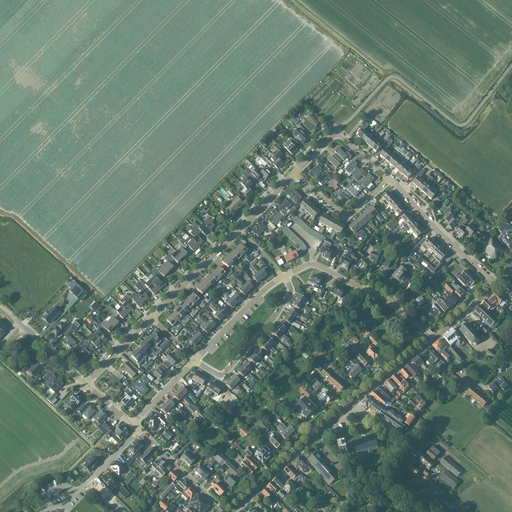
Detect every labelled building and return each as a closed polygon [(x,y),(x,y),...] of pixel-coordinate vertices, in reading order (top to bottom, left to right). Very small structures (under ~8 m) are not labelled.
[(296,118),(294,120),(296,122),(299,125),(301,123),(313,134),(318,129),(315,127),(319,124),(311,116),(307,120),(306,119),(305,118),(301,122),(296,118)] [(298,130),(293,135),(295,137),(299,141),(300,141),(303,144),(308,139),(303,134),(305,131),(301,127),(299,125),(296,122),(294,125),(298,130)] [(365,129),(369,125),(366,123),(363,126),(362,126),(357,132),(360,134),(358,137),(362,140),(370,132),(369,133),(365,129)] [(372,138),(370,136),(372,134),(370,132),(362,140),(367,144),(372,138)] [(389,141),(392,139),(389,136),(383,144),(385,146),(389,141)] [(372,148),(379,140),(376,138),(374,140),(372,138),(367,144),(372,148)] [(284,147),(287,150),(292,155),(298,149),(296,147),(298,145),(292,139),(290,142),(284,147)] [(381,146),(379,144),(381,142),(379,141),(379,140),(372,148),(376,152),(381,146)] [(278,150),(272,156),(274,157),(277,160),(279,159),(283,155),(280,151),(282,149),(276,143),(274,146),(278,150)] [(344,161),(347,157),(338,148),(335,152),(337,154),(335,156),(337,158),(341,161),(343,160),(344,161)] [(407,152),(403,148),(402,148),(401,150),(399,152),(404,156),(407,152)] [(389,151),(388,152),(385,150),(380,156),(385,160),(391,152),(389,151)] [(394,158),(390,154),(391,153),(391,152),(385,160),(389,163),(394,158)] [(410,158),(411,157),(412,156),(407,152),(404,156),(408,160),(410,158)] [(266,158),(266,159),(264,156),(261,159),(267,165),(271,168),(274,165),(278,169),(284,164),(279,159),(277,160),(274,157),(273,159),(272,158),(270,160),(271,160),(270,161),(266,158)] [(331,156),(327,160),(336,168),(340,164),(339,163),(341,161),(337,158),(335,160),(331,156)] [(399,158),(397,160),(394,158),(389,163),(394,167),(401,159),(399,158)] [(265,167),(267,165),(261,159),(259,161),(260,161),(258,163),(260,166),(262,164),(265,167)] [(399,162),(394,167),(399,171),(403,166),(404,165),(401,163),(403,161),(401,160),(401,159),(399,162)] [(352,174),(357,169),(355,167),(357,165),(353,161),(345,170),(348,174),(350,172),(352,174)] [(403,166),(399,171),(403,175),(410,167),(406,163),(405,164),(404,165),(403,166)] [(317,177),(322,172),(320,170),(321,169),(317,165),(308,174),(312,178),(315,176),(317,177)] [(422,178),(429,171),(423,166),(417,173),(422,178)] [(413,173),(411,171),(412,169),(410,167),(403,175),(408,179),(413,173)] [(367,174),(365,172),(361,168),(359,171),(357,169),(352,174),(353,176),(352,177),(356,181),(362,175),(364,177),(367,174)] [(266,180),(271,175),(265,169),(260,174),(262,175),(262,176),(266,180)] [(262,175),(260,174),(256,170),(254,172),(252,174),(250,173),(249,171),(246,174),(250,177),(252,179),(254,177),(257,180),(262,176),(262,175)] [(321,178),(318,181),(322,185),(324,183),(326,185),(327,183),(332,178),(335,176),(332,174),(330,176),(327,172),(324,175),(324,174),(323,173),(319,177),(321,178)] [(246,178),(240,184),(243,186),(248,191),(250,189),(254,185),(250,182),(248,179),(250,177),(246,174),(244,176),(246,178)] [(365,188),(374,179),(370,176),(368,178),(366,176),(361,181),(356,186),(361,191),(364,187),(365,188)] [(329,185),(326,189),(329,192),(338,184),(334,180),(332,178),(327,183),(329,185)] [(418,188),(423,182),(418,178),(413,184),(418,188)] [(422,192),(427,186),(423,182),(418,188),(422,192)] [(358,194),(349,185),(347,183),(344,186),(346,188),(345,188),(347,190),(345,191),(350,197),(352,195),(354,197),(358,194)] [(427,186),(422,192),(427,196),(434,187),(432,185),(429,184),(427,186)] [(335,192),(333,194),(336,196),(337,194),(340,191),(342,192),(338,196),(347,205),(351,201),(348,199),(350,197),(345,191),(344,191),(342,189),(340,187),(335,192)] [(434,187),(427,196),(432,200),(436,194),(438,196),(441,193),(438,191),(437,190),(434,187)] [(236,191),(238,194),(244,199),(246,197),(248,200),(254,194),(250,189),(248,191),(244,195),(238,189),(236,191)] [(294,189),(288,195),(296,204),(293,207),(296,209),(299,205),(297,203),(300,201),(298,199),(301,197),(294,189)] [(384,204),(392,197),(388,192),(382,197),(385,200),(383,202),(384,204)] [(390,207),(396,202),(392,197),(384,204),(386,206),(388,204),(390,207)] [(240,207),(241,208),(244,204),(238,198),(233,203),(231,201),(228,204),(229,206),(228,208),(234,213),(240,207)] [(285,213),(292,206),(286,200),(277,209),(280,212),(278,214),(282,218),(283,219),(287,215),(285,213)] [(305,211),(311,204),(306,200),(300,207),(305,211)] [(392,213),(400,206),(396,202),(390,207),(393,209),(390,211),(392,213)] [(309,215),(315,208),(311,204),(305,211),(303,212),(304,214),(305,215),(307,213),(309,215)] [(399,216),(404,211),(400,206),(392,213),(395,211),(399,216)] [(377,214),(372,207),(367,211),(373,218),(375,216),(379,220),(381,218),(377,214)] [(314,219),(320,212),(315,208),(309,215),(312,217),(308,221),(311,223),(314,219)] [(449,223),(452,219),(454,217),(449,212),(451,210),(449,208),(444,214),(446,216),(443,218),(448,223),(449,223)] [(270,223),(268,225),(273,230),(271,233),(273,235),(277,231),(274,229),(275,228),(274,227),(282,218),(278,214),(274,209),(271,212),(274,215),(269,221),(270,223)] [(371,220),(373,218),(367,211),(363,215),(370,224),(371,223),(373,222),(371,220)] [(210,231),(215,226),(210,222),(212,220),(207,214),(204,216),(206,218),(204,220),(206,222),(203,224),(210,231)] [(403,226),(412,219),(408,214),(402,219),(404,222),(401,224),(403,226)] [(323,215),(319,222),(320,223),(324,225),(329,218),(323,215)] [(373,225),(371,223),(370,224),(363,215),(358,219),(364,226),(366,224),(368,226),(369,225),(371,228),(373,225)] [(329,218),(324,225),(327,227),(330,228),(334,221),(329,218)] [(448,223),(447,225),(452,229),(457,224),(459,226),(464,220),(462,218),(457,223),(454,221),(452,219),(449,223),(448,223)] [(359,230),(364,226),(358,219),(354,223),(359,230)] [(388,228),(396,221),(394,219),(386,226),(388,228)] [(410,228),(416,223),(412,219),(403,226),(403,227),(407,231),(410,228)] [(465,231),(467,229),(464,226),(468,221),(465,219),(464,220),(459,226),(460,227),(456,232),(463,237),(467,232),(465,231)] [(335,231),(339,224),(334,221),(330,228),(332,230),(331,232),(332,233),(331,235),(334,237),(335,234),(334,233),(335,231)] [(390,231),(398,224),(396,221),(388,228),(390,231)] [(273,230),(268,225),(266,227),(261,222),(255,228),(254,228),(252,230),(252,232),(255,235),(256,234),(259,237),(266,230),(268,231),(269,230),(271,233),(273,230)] [(501,240),(510,250),(511,247),(511,235),(511,234),(511,228),(506,222),(499,229),(503,233),(505,232),(507,234),(501,240)] [(193,223),(191,226),(193,228),(199,234),(201,232),(205,236),(210,231),(203,224),(200,227),(199,226),(197,226),(193,223)] [(359,230),(354,223),(349,227),(354,233),(353,234),(356,238),(359,236),(360,237),(362,235),(364,233),(362,231),(361,232),(359,230)] [(414,233),(419,228),(416,223),(410,228),(414,233)] [(340,234),(344,226),(339,224),(335,231),(334,233),(335,234),(336,235),(337,233),(340,234)] [(478,228),(477,229),(476,231),(470,225),(467,229),(465,231),(467,232),(471,236),(475,231),(478,233),(480,230),(478,228)] [(197,236),(199,234),(193,228),(190,230),(192,232),(191,233),(195,237),(192,240),(198,247),(203,242),(197,236)] [(418,238),(423,232),(419,228),(414,233),(418,238)] [(483,241),(486,237),(480,232),(477,235),(483,241)] [(375,234),(367,243),(372,247),(375,242),(378,244),(382,240),(375,234)] [(180,239),(178,241),(180,243),(186,248),(188,246),(194,252),(198,247),(192,240),(189,237),(184,242),(182,240),(182,241),(180,239)] [(428,248),(433,242),(429,238),(425,242),(421,246),(426,251),(429,248),(428,248)] [(495,262),(505,251),(491,238),(484,246),(485,246),(482,249),(495,262)] [(402,243),(398,239),(394,243),(398,247),(402,243)] [(406,253),(411,248),(416,243),(413,241),(409,246),(404,251),(406,253)] [(433,252),(438,246),(433,242),(428,248),(429,248),(433,252)] [(184,250),(186,248),(180,243),(178,245),(179,246),(177,248),(179,249),(176,252),(183,259),(187,254),(184,250)] [(412,255),(420,247),(417,245),(409,253),(410,253),(408,255),(410,256),(412,255)] [(246,253),(247,252),(241,246),(236,250),(242,256),(244,258),(249,262),(252,259),(251,258),(252,257),(250,255),(247,258),(246,257),(247,256),(247,254),(246,253)] [(437,256),(442,251),(438,246),(433,252),(437,256)] [(322,247),(320,253),(322,255),(321,257),(325,259),(329,250),(322,247)] [(290,254),(288,251),(286,248),(284,250),(285,252),(282,254),(285,257),(284,258),(287,263),(293,260),(290,255),(290,254)] [(238,260),(242,256),(236,250),(232,254),(238,260)] [(290,250),(288,251),(290,254),(290,255),(293,260),(298,257),(295,252),(293,253),(291,250),(290,250)] [(335,255),(336,253),(329,250),(325,259),(329,261),(332,254),(335,255)] [(355,253),(361,260),(365,257),(358,250),(355,253)] [(349,257),(351,253),(352,252),(350,251),(346,257),(343,255),(340,261),(342,262),(340,266),(344,268),(349,257)] [(437,256),(435,259),(439,263),(447,255),(442,251),(437,256)] [(178,264),(183,259),(176,252),(173,256),(171,254),(170,256),(169,254),(166,256),(172,262),(174,260),(178,264)] [(238,260),(232,254),(231,253),(226,258),(233,264),(235,266),(239,261),(238,260)] [(356,262),(358,258),(354,256),(355,255),(351,253),(344,268),(347,270),(352,262),(350,261),(351,259),(356,262)] [(373,253),(371,259),(375,261),(374,264),(375,265),(379,266),(380,266),(380,265),(382,266),(388,268),(389,266),(392,260),(384,257),(382,257),(382,256),(379,255),(378,255),(376,254),(373,253)] [(170,264),(172,262),(166,256),(164,259),(166,260),(164,262),(165,263),(162,266),(169,273),(174,268),(170,264)] [(230,267),(233,264),(226,258),(222,262),(227,267),(225,269),(230,274),(232,272),(231,271),(231,270),(230,267)] [(440,263),(432,272),(435,275),(444,267),(440,263)] [(262,270),(259,272),(253,265),(251,267),(257,274),(262,280),(266,276),(262,270)] [(154,267),(152,269),(158,275),(159,277),(161,275),(164,278),(169,273),(162,266),(159,269),(157,267),(155,269),(154,267)] [(404,275),(407,271),(400,266),(396,272),(395,271),(391,277),(399,283),(401,281),(405,284),(410,279),(404,275)] [(257,283),(262,280),(257,274),(251,267),(250,268),(255,275),(252,278),(257,283)] [(230,274),(225,269),(223,271),(219,268),(215,272),(221,278),(224,275),(226,278),(228,276),(230,274)] [(155,278),(158,275),(152,269),(149,272),(154,277),(155,278)] [(462,275),(458,278),(466,287),(469,284),(472,286),(476,282),(476,281),(466,271),(462,275)] [(216,283),(221,278),(215,272),(210,276),(216,283)] [(159,277),(158,275),(155,278),(154,277),(150,281),(159,291),(164,286),(157,279),(159,277)] [(315,286),(318,277),(314,275),(312,281),(309,280),(308,283),(315,286)] [(216,283),(210,276),(209,276),(204,280),(211,286),(214,283),(215,285),(217,283),(216,283)] [(413,276),(410,281),(414,284),(418,279),(413,276)] [(318,277),(315,286),(313,288),(320,291),(322,286),(320,285),(322,279),(318,277)] [(234,278),(232,280),(239,286),(241,289),(239,290),(239,291),(244,296),(249,292),(243,286),(241,284),(237,280),(234,278)] [(145,286),(143,283),(139,280),(138,281),(137,280),(136,281),(138,283),(148,293),(150,291),(154,295),(159,291),(150,281),(145,286)] [(206,291),(211,286),(204,280),(200,284),(206,291)] [(249,292),(253,287),(248,282),(243,286),(249,292)] [(465,293),(458,286),(454,282),(450,286),(448,283),(444,287),(451,294),(454,291),(460,298),(465,293)] [(134,293),(144,303),(148,298),(144,293),(146,291),(138,283),(134,286),(138,290),(137,291),(140,293),(137,296),(134,293)] [(75,284),(69,291),(77,299),(84,292),(75,284)] [(205,292),(206,291),(200,284),(196,289),(201,294),(199,296),(204,301),(206,299),(203,297),(207,293),(205,292)] [(337,297),(341,289),(337,287),(334,293),(331,291),(330,293),(337,297)] [(343,301),(344,299),(342,297),(345,291),(341,289),(337,297),(343,301)] [(226,291),(224,293),(231,299),(236,304),(240,300),(235,295),(233,297),(230,295),(226,291)] [(457,302),(451,295),(448,292),(446,295),(448,297),(447,297),(446,298),(453,305),(457,302)] [(139,307),(144,303),(134,293),(129,297),(127,295),(126,295),(125,294),(123,296),(124,297),(130,303),(132,301),(139,307)] [(232,309),(236,304),(224,293),(222,295),(229,301),(227,304),(232,309)] [(491,296),(489,298),(497,306),(497,307),(499,305),(502,307),(507,302),(504,300),(503,300),(496,293),(492,297),(491,296)] [(204,301),(199,296),(197,298),(193,294),(188,299),(195,305),(199,300),(202,303),(204,301)] [(302,305),(306,300),(299,296),(296,301),(302,305)] [(425,303),(420,296),(414,301),(420,307),(425,303)] [(130,303),(124,297),(122,299),(120,302),(123,305),(121,308),(128,314),(132,310),(128,305),(130,303)] [(448,309),(441,301),(439,299),(438,299),(436,297),(432,299),(437,304),(445,313),(448,309)] [(449,309),(453,305),(446,298),(446,299),(443,302),(449,309)] [(485,301),(481,305),(483,308),(482,308),(489,315),(492,313),(491,312),(497,307),(497,306),(489,298),(486,301),(485,301)] [(191,308),(195,305),(188,299),(184,303),(189,308),(190,309),(193,312),(193,313),(195,314),(198,312),(196,310),(195,311),(191,308)] [(305,306),(302,305),(296,301),(293,306),(299,310),(301,311),(303,308),(306,310),(308,308),(305,306)] [(96,302),(91,307),(94,311),(99,305),(96,302)] [(189,308),(184,303),(183,302),(178,307),(185,313),(189,308)] [(223,308),(220,310),(214,303),(212,305),(224,317),(228,313),(223,308)] [(212,305),(210,304),(208,306),(210,307),(216,314),(214,316),(220,321),(224,317),(212,305)] [(335,309),(334,310),(339,313),(340,312),(344,308),(341,305),(339,307),(338,305),(335,309)] [(439,316),(442,313),(435,305),(429,310),(426,305),(421,309),(428,317),(432,321),(438,316),(439,316)] [(489,315),(482,308),(480,306),(474,311),(485,320),(483,322),(490,328),(493,330),(499,324),(496,322),(496,321),(489,315)] [(180,317),(185,313),(178,307),(174,311),(175,312),(180,317)] [(123,319),(128,314),(121,308),(118,311),(116,309),(115,310),(113,309),(111,311),(116,317),(119,315),(123,319)] [(45,317),(43,319),(48,324),(51,321),(52,322),(60,313),(57,310),(56,312),(55,311),(53,313),(51,311),(48,313),(47,312),(47,313),(45,316),(44,316),(45,317)] [(110,315),(105,320),(106,320),(107,322),(114,328),(119,323),(114,319),(116,317),(111,311),(108,313),(110,315)] [(293,320),(296,315),(290,311),(287,316),(293,320)] [(181,318),(180,317),(175,312),(171,317),(177,323),(180,320),(183,322),(182,324),(184,326),(187,323),(184,321),(181,318)] [(210,320),(208,323),(201,316),(199,318),(211,330),(215,326),(210,320)] [(287,316),(283,321),(290,325),(292,322),(294,324),(295,323),(297,324),(298,322),(295,320),(295,321),(293,320),(287,316)] [(172,327),(177,323),(171,317),(166,321),(172,327)] [(207,334),(211,330),(199,318),(197,320),(204,327),(202,329),(207,334)] [(76,320),(73,324),(78,328),(81,324),(76,320)] [(100,324),(98,326),(104,332),(106,330),(109,333),(114,328),(107,322),(106,320),(101,325),(100,324)] [(199,326),(195,322),(193,320),(190,322),(193,325),(196,328),(199,326)] [(54,330),(51,333),(56,337),(61,332),(60,332),(65,327),(61,324),(59,325),(57,323),(52,328),(54,330)] [(280,325),(276,329),(282,334),(286,330),(283,327),(280,325)] [(479,343),(479,339),(467,325),(459,332),(471,346),(476,346),(479,343)] [(486,335),(488,332),(487,332),(488,331),(483,325),(480,328),(486,335)] [(101,334),(104,332),(98,326),(95,328),(98,330),(93,335),(91,333),(91,334),(103,344),(107,340),(101,334)] [(76,343),(68,336),(72,331),(75,334),(77,333),(71,327),(63,335),(66,338),(62,342),(65,346),(66,344),(73,351),(77,346),(75,344),(76,343)] [(198,333),(195,335),(189,329),(187,331),(191,335),(193,337),(199,343),(203,338),(198,333)] [(276,329),(272,334),(278,339),(280,341),(283,338),(284,339),(285,340),(287,338),(286,337),(282,334),(276,329)] [(458,347),(463,343),(452,330),(443,337),(451,346),(455,343),(458,347)] [(98,349),(103,344),(91,334),(87,338),(85,340),(91,346),(93,344),(98,349)] [(153,334),(149,339),(153,343),(154,343),(155,345),(157,346),(159,344),(157,342),(160,340),(153,334)] [(148,337),(143,342),(151,349),(153,348),(151,346),(154,343),(153,343),(149,339),(148,337)] [(194,347),(199,343),(193,337),(189,341),(194,347)] [(270,347),(271,347),(275,343),(269,338),(265,342),(270,347)] [(351,338),(345,343),(347,345),(351,349),(351,350),(349,351),(350,352),(365,367),(370,362),(360,352),(354,346),(357,344),(351,338)] [(450,356),(445,352),(444,351),(447,348),(440,340),(432,345),(437,352),(446,360),(450,356)] [(89,354),(87,352),(84,349),(88,346),(84,342),(80,346),(82,347),(79,350),(80,352),(76,356),(82,361),(89,354)] [(149,351),(151,349),(143,342),(139,346),(140,347),(145,352),(148,349),(149,351)] [(272,349),(271,347),(270,347),(265,342),(261,347),(266,352),(269,349),(273,353),(275,351),(273,348),(272,349)] [(345,355),(351,349),(347,345),(341,351),(345,355)] [(379,355),(376,352),(370,346),(365,351),(367,353),(367,354),(369,356),(370,356),(374,360),(376,358),(377,360),(380,357),(378,356),(379,355)] [(452,346),(448,349),(459,362),(463,359),(452,346)] [(148,355),(145,352),(140,347),(136,352),(144,360),(148,355)] [(439,359),(434,352),(430,348),(418,357),(428,368),(439,359)] [(495,355),(492,352),(489,349),(486,353),(496,360),(498,357),(499,358),(502,354),(498,352),(495,355)] [(259,360),(263,356),(257,350),(253,355),(259,360)] [(318,354),(317,352),(316,351),(312,354),(316,359),(317,358),(320,363),(323,360),(326,358),(322,352),(318,354)] [(142,362),(144,360),(136,352),(131,357),(137,362),(136,363),(139,366),(142,362)] [(172,366),(177,360),(170,354),(166,359),(169,362),(168,363),(167,362),(166,363),(165,362),(162,364),(167,369),(171,365),(172,366)] [(261,362),(259,360),(253,355),(249,360),(255,365),(257,363),(259,365),(260,364),(262,366),(264,364),(261,362)] [(428,368),(418,357),(412,362),(419,371),(419,370),(422,373),(424,371),(428,376),(432,373),(428,368)] [(26,360),(19,367),(26,372),(28,370),(29,371),(28,371),(31,374),(34,377),(36,374),(44,366),(40,362),(35,367),(34,365),(31,368),(30,367),(32,366),(26,360)] [(132,378),(135,375),(124,363),(116,371),(115,370),(113,373),(120,380),(122,379),(124,381),(126,379),(120,374),(124,370),(132,378)] [(247,373),(252,368),(246,363),(242,368),(247,373)] [(323,368),(317,363),(314,367),(320,372),(323,368)] [(503,364),(498,370),(501,373),(507,367),(503,364)] [(162,373),(164,371),(166,370),(160,365),(157,369),(158,369),(153,374),(152,375),(150,373),(147,377),(151,381),(156,377),(158,380),(164,375),(162,373)] [(353,379),(362,370),(356,365),(347,374),(353,379)] [(410,373),(414,369),(410,365),(405,368),(410,373)] [(249,374),(247,373),(242,368),(238,372),(243,378),(245,375),(247,377),(248,377),(250,379),(252,376),(249,374)] [(267,374),(261,368),(258,371),(265,377),(267,374)] [(345,387),(337,380),(325,369),(322,372),(330,379),(328,381),(340,392),(345,387)] [(409,378),(411,376),(405,369),(400,373),(406,380),(409,383),(411,381),(409,378)] [(418,382),(421,380),(417,375),(418,374),(414,369),(410,373),(418,382)] [(41,382),(40,383),(44,387),(45,386),(44,386),(45,385),(48,387),(56,378),(54,376),(50,372),(41,381),(42,381),(41,382)] [(119,382),(120,380),(113,373),(111,375),(111,376),(104,383),(108,387),(112,382),(119,389),(123,386),(121,384),(119,382)] [(189,375),(188,377),(192,380),(194,381),(193,384),(191,387),(192,388),(193,387),(195,388),(197,385),(196,385),(201,376),(196,373),(193,377),(189,375)] [(407,385),(408,384),(403,379),(401,380),(397,374),(390,380),(400,390),(400,389),(404,393),(410,388),(407,385)] [(199,384),(202,386),(206,379),(201,376),(196,385),(197,385),(198,386),(199,384)] [(238,384),(240,381),(234,376),(230,380),(237,388),(238,387),(239,385),(238,384)] [(429,386),(433,383),(427,376),(423,379),(429,386)] [(54,393),(63,384),(58,380),(56,378),(48,387),(50,389),(49,390),(53,394),(54,393)] [(499,386),(504,391),(508,386),(499,378),(494,384),(493,383),(488,388),(493,393),(499,386)] [(240,389),(238,387),(237,388),(230,380),(226,385),(231,390),(233,388),(235,390),(236,389),(238,391),(240,389)] [(391,393),(397,388),(390,380),(384,385),(391,393)] [(459,389),(463,384),(458,380),(454,384),(459,389)] [(142,382),(139,385),(136,382),(130,387),(134,391),(135,390),(142,396),(148,391),(144,386),(145,385),(142,382)] [(253,390),(254,391),(257,387),(252,382),(249,386),(248,386),(253,390)] [(207,389),(206,392),(209,394),(208,395),(210,397),(211,394),(212,392),(216,386),(211,383),(207,389)] [(243,386),(248,391),(251,388),(248,386),(249,386),(245,383),(243,386)] [(211,394),(212,395),(214,396),(215,394),(217,396),(221,389),(216,386),(212,392),(211,394)] [(307,390),(305,388),(303,386),(299,390),(303,393),(308,397),(311,394),(307,390)] [(185,395),(187,393),(181,387),(177,392),(183,397),(185,399),(185,398),(186,397),(185,395)] [(376,391),(388,402),(391,404),(395,400),(381,388),(381,387),(376,391)] [(473,405),(476,401),(483,407),(488,401),(472,387),(470,389),(469,388),(465,392),(466,394),(471,398),(469,401),(473,405)] [(315,390),(313,392),(312,390),(310,388),(307,390),(311,394),(317,399),(318,398),(321,401),(324,398),(329,403),(333,398),(326,392),(325,393),(323,391),(320,394),(318,393),(315,390)] [(136,403),(131,398),(134,394),(129,389),(125,393),(127,395),(121,401),(124,403),(125,403),(130,408),(136,403)] [(385,406),(388,402),(376,391),(371,395),(378,401),(381,403),(385,406)] [(179,402),(183,397),(177,392),(173,396),(179,402)] [(55,393),(48,400),(51,403),(55,399),(57,396),(55,393)] [(188,396),(196,403),(198,400),(194,396),(191,393),(188,396)] [(70,396),(63,402),(64,403),(66,403),(66,405),(67,407),(68,407),(72,410),(81,401),(80,401),(81,400),(77,396),(76,397),(74,395),(72,398),(70,396)] [(378,401),(371,395),(362,403),(367,408),(368,407),(373,412),(378,416),(379,415),(381,416),(380,417),(383,419),(385,420),(385,421),(387,422),(388,422),(390,424),(389,424),(392,426),(392,425),(394,427),(394,428),(395,427),(397,429),(401,432),(406,426),(401,423),(404,419),(388,407),(387,409),(381,403),(379,405),(377,403),(378,401)] [(424,403),(422,401),(423,400),(418,395),(415,398),(420,404),(416,407),(421,412),(427,406),(424,403)] [(306,399),(296,408),(306,418),(316,409),(306,399)] [(172,408),(174,406),(169,400),(165,405),(172,412),(173,411),(174,412),(175,411),(172,408)] [(88,419),(95,411),(88,405),(87,407),(84,404),(77,411),(79,413),(76,415),(74,413),(70,417),(73,419),(76,416),(79,419),(83,414),(88,419)] [(175,413),(174,412),(173,411),(172,412),(165,405),(160,409),(166,415),(169,412),(170,413),(171,413),(173,415),(175,413)] [(186,413),(181,408),(177,411),(183,417),(186,413)] [(270,415),(275,420),(280,415),(275,410),(270,415)] [(100,411),(90,421),(96,427),(100,423),(106,417),(102,413),(100,411)] [(403,423),(406,425),(410,427),(416,419),(408,413),(404,418),(405,419),(403,423)] [(164,430),(166,427),(169,425),(160,415),(155,420),(152,417),(147,423),(151,427),(149,429),(152,432),(159,426),(164,430)] [(196,417),(193,420),(199,425),(204,420),(201,416),(198,419),(196,417)] [(106,422),(102,426),(106,430),(110,426),(106,422)] [(258,427),(265,434),(270,428),(264,422),(258,427)] [(289,427),(287,429),(283,424),(282,424),(280,426),(279,425),(290,436),(294,432),(289,427)] [(417,424),(410,432),(415,437),(423,430),(417,424)] [(285,440),(290,436),(279,425),(276,428),(279,431),(278,432),(281,435),(285,440)] [(109,431),(103,436),(107,440),(110,437),(114,441),(116,439),(119,442),(120,441),(128,433),(123,428),(122,430),(119,427),(114,432),(115,433),(113,435),(109,431)] [(165,444),(172,437),(166,431),(168,429),(166,427),(164,430),(165,432),(162,435),(162,436),(160,438),(165,444)] [(248,433),(242,428),(239,431),(245,437),(248,433)] [(277,449),(281,444),(272,434),(270,436),(272,438),(269,441),(277,449)] [(379,448),(377,442),(375,437),(376,437),(375,435),(375,436),(365,439),(365,437),(362,438),(362,440),(354,442),(357,455),(358,454),(359,456),(370,453),(369,451),(379,448)] [(131,457),(133,459),(139,454),(137,452),(142,447),(137,442),(128,450),(133,455),(131,457)] [(269,458),(269,456),(268,456),(271,453),(260,443),(258,445),(261,447),(254,455),(262,462),(265,460),(267,460),(269,458)] [(348,452),(349,451),(347,451),(346,447),(347,446),(347,445),(346,445),(346,444),(344,444),(345,446),(340,447),(340,446),(339,446),(339,447),(338,447),(338,448),(339,448),(341,453),(340,453),(340,454),(341,454),(341,455),(342,455),(342,453),(347,452),(347,454),(348,453),(348,452)] [(440,453),(433,446),(426,454),(434,461),(440,453)] [(230,459),(234,453),(225,447),(221,453),(230,459)] [(429,470),(434,464),(422,455),(413,447),(409,451),(418,458),(417,459),(429,470)] [(250,457),(253,453),(248,448),(244,452),(250,457)] [(84,467),(89,473),(98,464),(95,461),(98,458),(100,458),(101,454),(93,451),(89,456),(84,461),(87,463),(84,467)] [(142,457),(139,454),(135,459),(138,461),(139,459),(144,464),(152,456),(147,451),(142,457)] [(190,456),(188,454),(186,452),(181,458),(185,462),(190,456)] [(195,453),(194,452),(191,455),(192,455),(191,457),(190,456),(185,462),(190,466),(195,461),(192,458),(194,457),(193,456),(195,453)] [(227,462),(216,452),(211,458),(222,467),(227,462)] [(311,456),(308,459),(318,471),(317,471),(323,478),(330,472),(324,465),(326,463),(316,452),(315,453),(314,453),(311,456)] [(258,467),(249,459),(247,456),(243,460),(244,462),(254,471),(258,467)] [(305,464),(299,457),(291,464),(296,469),(297,470),(299,469),(302,472),(303,473),(305,473),(307,471),(307,470),(306,469),(308,466),(309,465),(307,463),(305,464)] [(457,477),(462,471),(445,457),(440,462),(457,477)] [(155,463),(151,467),(156,472),(164,464),(159,459),(157,461),(157,460),(155,462),(155,463)] [(111,468),(119,476),(124,470),(126,472),(128,470),(123,465),(121,467),(117,462),(114,465),(113,465),(111,467),(111,468)] [(235,477),(239,473),(227,462),(222,467),(220,470),(223,473),(226,469),(235,477)] [(249,476),(254,471),(244,462),(240,466),(238,469),(240,471),(239,471),(244,476),(247,473),(249,476)] [(164,464),(156,472),(154,475),(156,477),(157,475),(159,475),(161,477),(167,472),(170,470),(164,464)] [(411,464),(407,469),(415,476),(412,480),(415,482),(418,479),(418,478),(422,473),(411,464)] [(195,472),(200,476),(207,469),(206,468),(205,467),(203,469),(201,466),(195,472)] [(207,469),(200,476),(204,481),(209,475),(211,473),(209,471),(207,470),(210,468),(208,466),(206,468),(207,469)] [(216,466),(210,471),(213,474),(219,469),(216,466)] [(301,478),(298,475),(289,466),(284,471),(294,481),(297,478),(299,480),(301,478)] [(429,474),(422,468),(420,471),(423,473),(423,474),(427,477),(429,474)] [(430,475),(433,478),(439,472),(436,469),(430,475)] [(173,482),(178,477),(173,471),(166,478),(164,480),(167,483),(169,481),(171,479),(173,482)] [(440,477),(454,489),(460,482),(446,471),(440,477)] [(329,485),(336,479),(336,478),(330,472),(323,478),(329,485)] [(108,474),(102,479),(111,488),(116,482),(108,474)] [(237,482),(231,476),(228,474),(223,479),(232,487),(237,482)] [(396,491),(397,490),(398,489),(396,487),(401,480),(396,476),(390,483),(391,483),(389,486),(396,491)] [(292,496),(297,490),(288,481),(284,485),(277,478),(272,482),(288,498),(291,495),(292,496)] [(188,487),(181,480),(177,485),(174,487),(176,489),(175,491),(179,492),(182,490),(184,491),(188,487)] [(271,483),(266,488),(267,489),(269,490),(273,494),(275,492),(278,496),(279,496),(281,498),(284,496),(279,490),(271,483)] [(102,488),(98,484),(92,490),(102,499),(106,496),(108,498),(111,495),(103,486),(102,488)] [(162,499),(174,486),(171,484),(159,496),(162,499)] [(220,496),(225,491),(220,486),(219,488),(216,485),(213,489),(220,496)] [(130,493),(124,487),(120,490),(127,497),(130,493)] [(189,497),(191,499),(196,494),(189,487),(182,494),(187,499),(189,497)] [(261,492),(261,493),(264,497),(263,498),(265,500),(267,499),(270,503),(269,504),(270,506),(274,503),(277,499),(274,496),(273,497),(271,494),(268,491),(268,490),(269,490),(267,489),(266,489),(264,490),(263,490),(261,492)] [(195,511),(202,511),(209,506),(198,494),(188,504),(193,508),(195,510),(194,511),(195,511)] [(158,505),(165,511),(170,506),(163,499),(158,505)]
